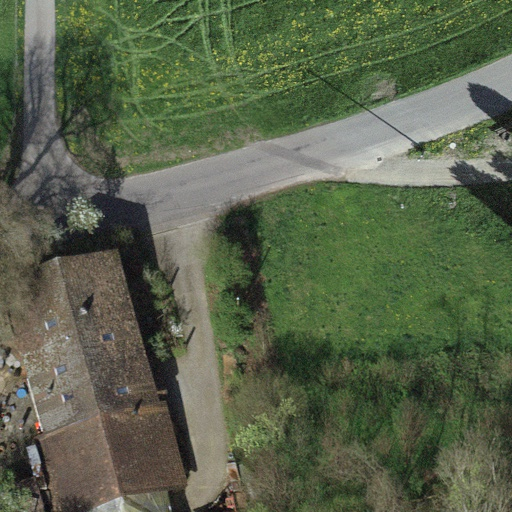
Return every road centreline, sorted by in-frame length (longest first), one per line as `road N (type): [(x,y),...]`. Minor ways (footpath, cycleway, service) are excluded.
road 1 (residential): [(31,233),(511,84)]
road 2 (residential): [(31,233),(36,0)]
road 3 (track): [(511,167),(415,172),(280,159)]
